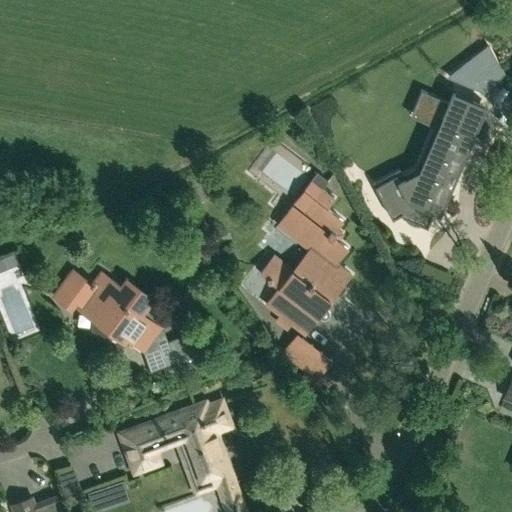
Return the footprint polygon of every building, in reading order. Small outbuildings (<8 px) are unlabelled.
[(377,186),(374,182),(373,182),(392,219),(394,218),(392,215),(400,212),(401,214),(402,216),(427,227),(434,212),(446,182),(440,179),(448,160),(454,162),(475,112),(448,101),(419,170),(418,170),(418,171),(398,181),(395,176),(377,186)] [(319,317),(321,319),(326,320),(330,318),(331,313),(329,310),(326,308),(352,274),(337,263),(348,248),(338,240),(343,233),(337,229),(343,221),(327,209),(334,199),(321,189),(304,213),(294,205),(279,224),(310,248),(268,304),(281,314),(279,318),(280,323),(285,326),(290,326),(293,322),(308,333),(319,317)] [(125,277),(119,286),(100,272),(93,281),(91,280),(80,272),(79,275),(72,270),(52,295),(70,308),(76,301),(93,314),(93,330),(109,342),(117,331),(144,351),(160,328),(157,326),(158,324),(158,323),(158,321),(158,319),(158,318),(157,316),(156,315),(155,314),(153,313),(152,312),(150,312),(148,312),(147,312),(145,313),(144,314),(142,315),(141,314),(153,298),(125,277)] [(179,374),(205,364),(186,334),(167,341),(179,374)] [(305,336),(291,354),(311,369),(305,377),(316,385),(322,376),(303,361),(315,344),(305,336)] [(206,486),(222,481),(226,479),(232,494),(237,493),(213,427),(228,422),(220,401),(205,407),(204,403),(120,434),(134,472),(158,462),(153,450),(177,441),(188,471),(199,466),(206,486)] [(74,467),(59,473),(66,494),(81,489),(74,467)] [(62,511),(57,499),(43,504),(36,507),(32,498),(12,506),(14,511),(62,511)]
